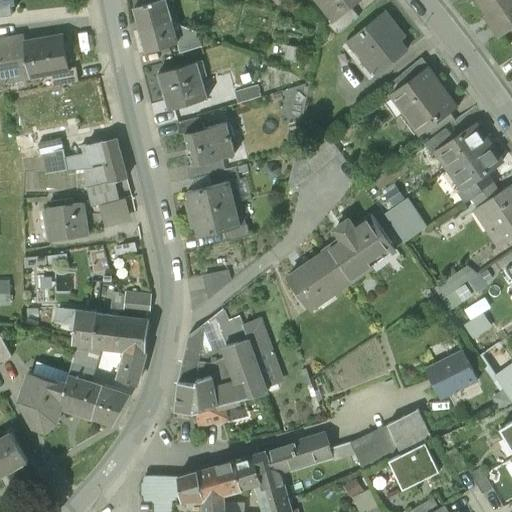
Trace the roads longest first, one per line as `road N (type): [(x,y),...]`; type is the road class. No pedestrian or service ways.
road 1 (residential): [(171,333),(166,260),(112,0)]
road 2 (residential): [(132,439),(188,463),(400,403)]
road 3 (residential): [(171,333),(352,195)]
road 4 (residential): [(511,124),(419,0)]
